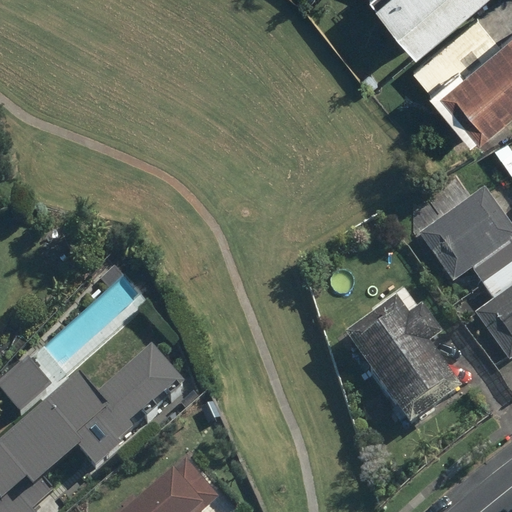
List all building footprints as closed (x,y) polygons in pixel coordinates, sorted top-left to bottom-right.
[(385,0),(378,6),(417,52),(479,0),(385,0)] [(511,113),(511,32),(500,42),(480,19),(415,73),(474,144),(511,113)] [(511,229),(484,190),(421,234),(456,284),(473,272),(494,301),(475,314),(510,363),(511,361),(511,245),(511,244),(511,229)] [(396,300),(344,337),(411,429),(462,391),(431,348),(444,339),(423,310),(410,319),(396,300)] [(100,397),(80,374),(0,441),(0,511),(31,511),(28,508),(87,457),(96,468),(188,390),(154,350),(100,397)] [(53,388),(32,365),(2,392),(23,415),(53,388)] [(204,511),(220,499),(187,461),(128,511),(204,511)]
